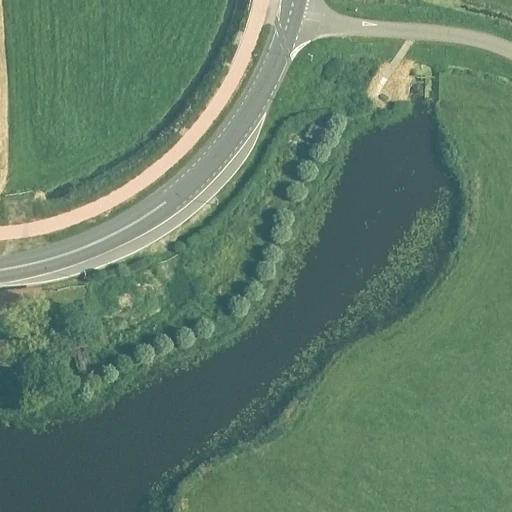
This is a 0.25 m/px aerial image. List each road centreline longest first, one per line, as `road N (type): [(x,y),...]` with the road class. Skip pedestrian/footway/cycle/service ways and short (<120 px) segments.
road 1 (secondary): [(0,273),(97,244),(187,188),(256,97),(289,20)]
road 2 (unclassified): [(289,20),(466,39),(511,55)]
